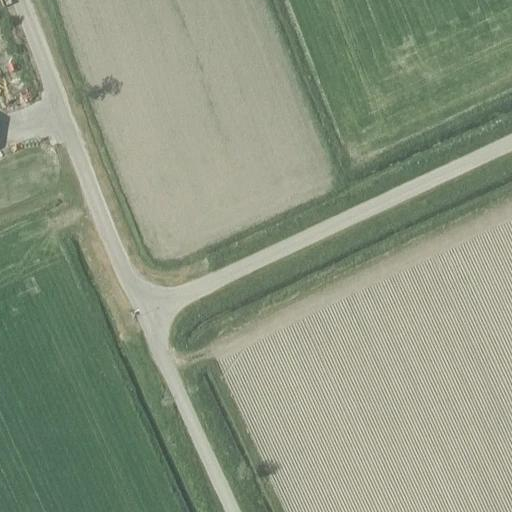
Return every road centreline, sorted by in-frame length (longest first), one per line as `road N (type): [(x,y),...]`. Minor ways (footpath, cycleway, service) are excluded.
road 1 (unclassified): [(141,314),(511,142)]
road 2 (unclassified): [(141,314),(15,0)]
road 3 (unclassified): [(230,511),(141,314)]
